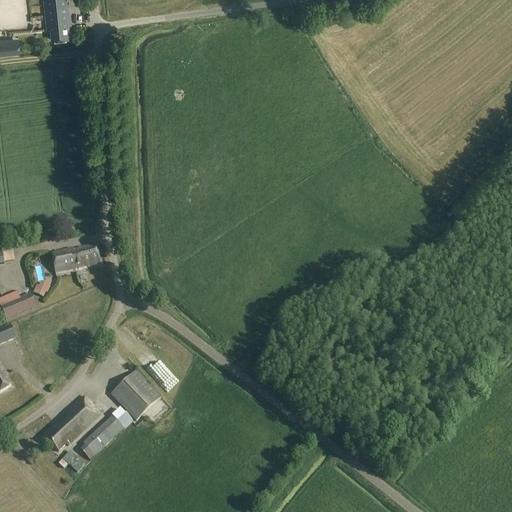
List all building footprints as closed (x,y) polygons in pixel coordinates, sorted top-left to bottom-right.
[(43,0),(47,30),(50,30),(51,40),(68,38),(67,28),(71,27),(69,5),(67,5),(66,0),(43,0)] [(0,54),(11,54),(14,53),(13,40),(0,40),(0,54)] [(79,249),(72,251),(75,263),(79,262),(80,269),(101,265),(97,244),(78,248),(79,249)] [(75,263),(72,251),(72,249),(51,253),(56,273),(80,269),(79,262),(75,263)] [(28,281),(25,267),(17,268),(19,283),(28,281)] [(43,298),(47,290),(36,285),(32,293),(43,298)] [(0,307),(6,320),(35,308),(30,294),(0,306),(0,307)] [(0,346),(16,340),(10,326),(0,330),(0,346)] [(0,365),(0,393),(11,387),(3,375),(5,374),(0,365)] [(111,395),(136,422),(161,398),(136,372),(111,395)] [(68,447),(102,416),(84,397),(67,413),(69,415),(63,421),(61,419),(51,428),(53,431),(44,439),(58,454),(66,446),(68,447)] [(80,451),(87,458),(89,461),(94,457),(123,430),(112,418),(83,445),(85,447),(80,451)] [(76,457),(68,465),(72,469),(77,474),(85,466),(76,457)] [(64,470),(68,465),(62,460),(58,464),(64,470)] [(72,479),(77,474),(72,469),(68,474),(72,479)]
